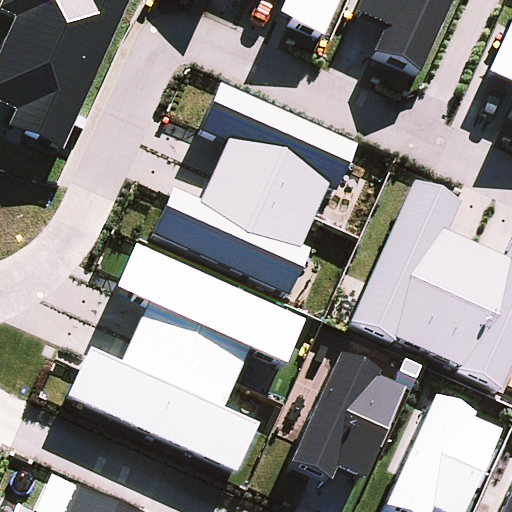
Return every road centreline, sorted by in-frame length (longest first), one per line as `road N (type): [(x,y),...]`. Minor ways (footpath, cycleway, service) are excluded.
road 1 (residential): [(0,286),(71,232),(147,72),(171,39),(215,42),(511,177)]
road 2 (residential): [(215,511),(0,415)]
